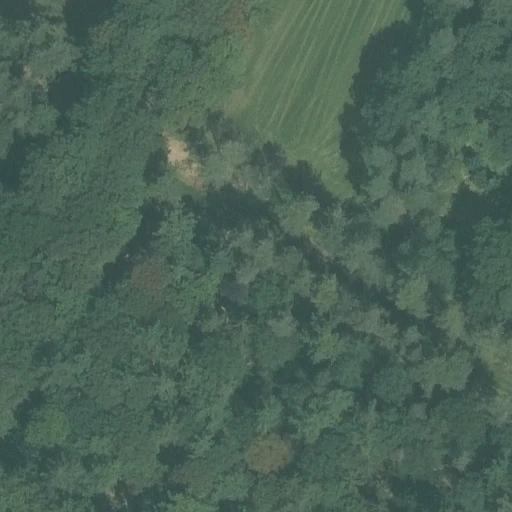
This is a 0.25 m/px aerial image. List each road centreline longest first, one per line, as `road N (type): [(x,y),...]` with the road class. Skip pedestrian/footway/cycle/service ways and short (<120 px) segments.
road 1 (track): [(189,0),(99,152),(511,395)]
road 2 (track): [(0,319),(99,152),(0,92)]
